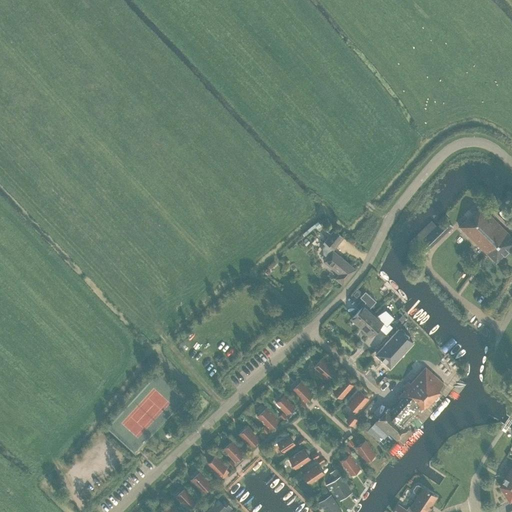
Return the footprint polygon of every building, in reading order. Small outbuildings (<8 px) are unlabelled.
[(511,245),(511,237),(481,206),(476,211),(476,210),(459,226),(487,254),(488,253),(490,254),(489,255),(496,262),(511,245)] [(437,227),(419,245),(426,252),(452,226),(446,219),(437,227)] [(321,226),(317,221),(303,233),(304,235),(313,229),(314,231),(321,226)] [(436,226),(431,221),(407,244),(412,249),(414,251),(419,245),(437,227),(436,226)] [(355,269),(333,250),(344,237),(334,229),(332,230),(326,225),(324,229),(330,234),(322,243),(324,245),(322,247),(323,254),(327,257),(324,261),(339,273),(335,278),(343,284),(355,269)] [(351,318),(360,327),(373,313),(368,308),(372,304),(363,296),(355,306),(359,309),(351,318)] [(378,318),(373,313),(360,327),(370,336),(378,327),(382,330),(390,321),(382,314),(378,318)] [(399,328),(376,353),(389,365),(412,340),(399,328)] [(322,372),(320,374),(326,379),(335,369),(322,358),(314,366),(322,372)] [(388,408),(387,409),(375,422),(388,434),(389,432),(397,438),(407,426),(406,425),(425,404),(426,406),(439,391),(438,390),(443,384),(425,367),(410,384),(408,381),(403,386),(406,389),(400,395),(403,398),(391,411),(388,408)] [(341,399),(353,385),(344,377),(332,391),(341,399)] [(305,402),(313,393),(301,381),(292,389),(305,402)] [(357,412),(369,399),(360,391),(348,404),(357,412)] [(287,414),(295,406),(284,395),(276,403),(287,414)] [(269,429),(278,420),(266,407),(257,416),(269,429)] [(351,423),(359,419),(354,410),(346,415),(351,423)] [(250,447),(259,438),(247,425),(238,434),(250,447)] [(283,452),(295,444),(289,435),(277,443),(283,452)] [(244,453),(232,440),(223,449),(235,461),(244,453)] [(365,462),(375,455),(365,441),(355,448),(365,462)] [(295,469),(310,459),(303,449),(289,459),(295,469)] [(350,476),(360,469),(350,454),(340,461),(350,476)] [(217,475),(227,466),(216,455),(208,463),(214,469),(212,470),(217,475)] [(309,484),(324,474),(317,464),(302,474),(309,484)] [(511,466),(506,477),(505,477),(504,477),(505,477),(503,480),(502,481),(503,481),(500,486),(510,500),(511,498),(511,466)] [(203,492),(212,484),(199,471),(191,479),(203,492)] [(339,495),(347,490),(339,477),(327,485),(330,489),(333,487),(339,495)] [(426,511),(437,496),(423,487),(418,484),(415,485),(412,489),(413,492),(417,495),(410,506),(409,505),(406,509),(398,504),(392,511),(426,511)] [(188,509),(197,500),(184,487),(176,496),(188,509)] [(327,511),(331,511),(337,508),(334,503),(336,502),(331,494),(317,503),(320,508),(323,506),(327,511)] [(225,511),(230,507),(225,501),(222,504),(219,501),(208,511),(225,511)]
